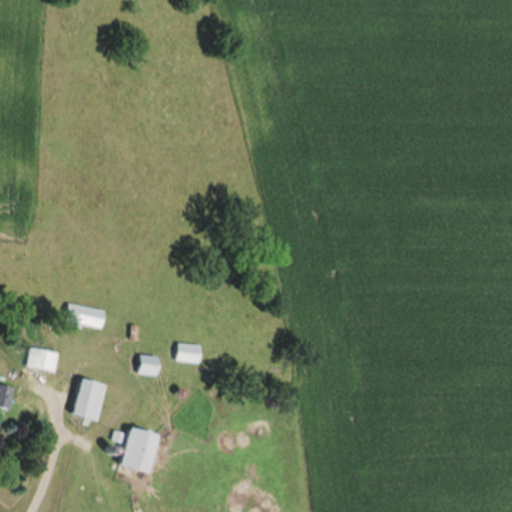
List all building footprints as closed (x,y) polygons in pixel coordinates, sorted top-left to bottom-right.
[(67,302),(64,320),(101,327),(104,310),(67,302)] [(177,342),(175,360),(197,362),(199,345),(177,342)] [(29,351),(25,368),(51,373),(54,356),(29,351)] [(138,355),(137,372),(156,374),(157,356),(138,355)] [(0,380),(0,405),(9,407),(13,382),(0,380)] [(77,382),(68,418),(96,425),(105,389),(77,382)] [(128,432),(117,469),(144,477),(154,439),(128,432)]
